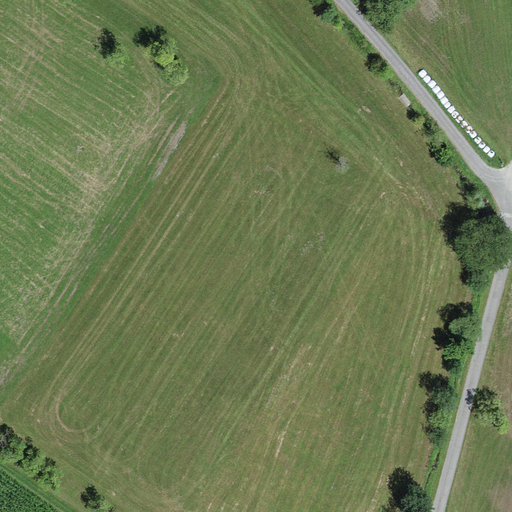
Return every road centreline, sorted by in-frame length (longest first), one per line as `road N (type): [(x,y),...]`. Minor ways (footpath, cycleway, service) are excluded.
road 1 (track): [(503,187),(510,222),(440,511)]
road 2 (track): [(337,0),(503,187)]
